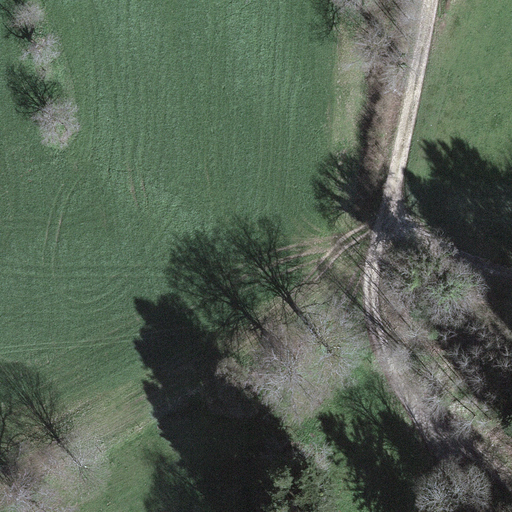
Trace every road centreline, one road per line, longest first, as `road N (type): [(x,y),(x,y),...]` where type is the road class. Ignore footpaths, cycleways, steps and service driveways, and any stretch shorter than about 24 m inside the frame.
road 1 (track): [(431,0),(372,269),(370,325),(397,385),(491,511)]
road 2 (track): [(0,464),(105,419),(190,340),(347,246),(378,238)]
